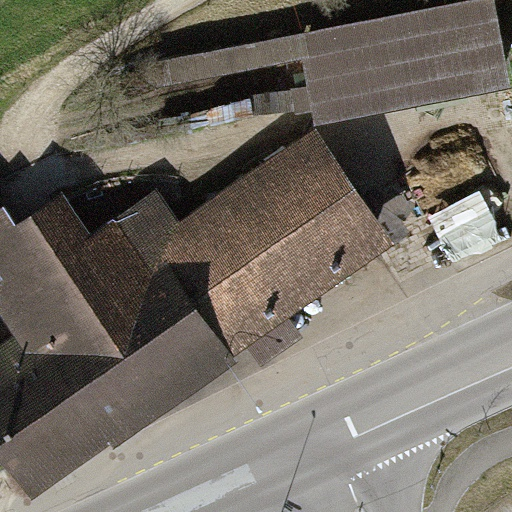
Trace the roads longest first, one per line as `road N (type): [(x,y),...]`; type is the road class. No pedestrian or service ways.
road 1 (track): [(189,0),(50,85),(29,127),(36,175),(64,178),(299,123),(480,111),(504,130),(511,149)]
road 2 (secondary): [(511,364),(329,446)]
road 3 (secondary): [(329,446),(185,511)]
